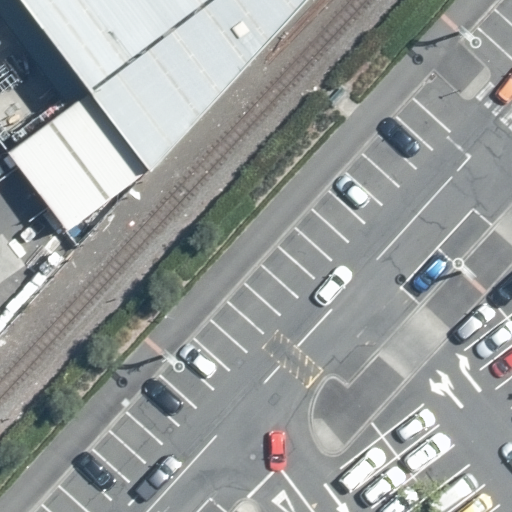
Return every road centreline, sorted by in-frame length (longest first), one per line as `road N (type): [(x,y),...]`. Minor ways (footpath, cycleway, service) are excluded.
road 1 (residential): [(238,412),(511,109)]
road 2 (residential): [(148,511),(238,412)]
road 3 (unclassified): [(238,412),(315,511)]
road 4 (unknown): [(407,351),(511,286)]
